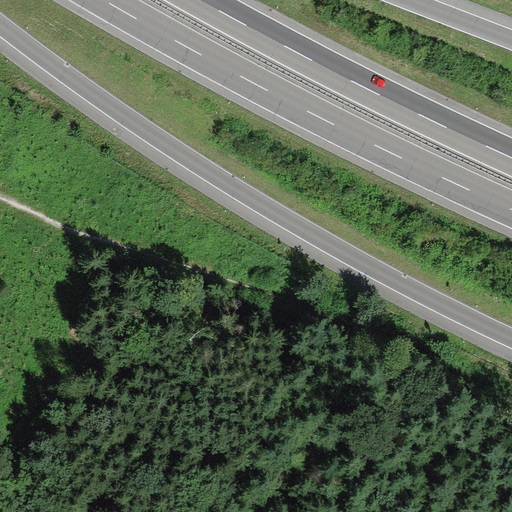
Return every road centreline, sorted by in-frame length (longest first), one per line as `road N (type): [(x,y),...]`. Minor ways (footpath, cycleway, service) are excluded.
road 1 (motorway): [(0,24),(275,213),(511,337)]
road 2 (motorway): [(103,0),(272,97),(511,209)]
road 3 (motorway): [(511,156),(201,0)]
